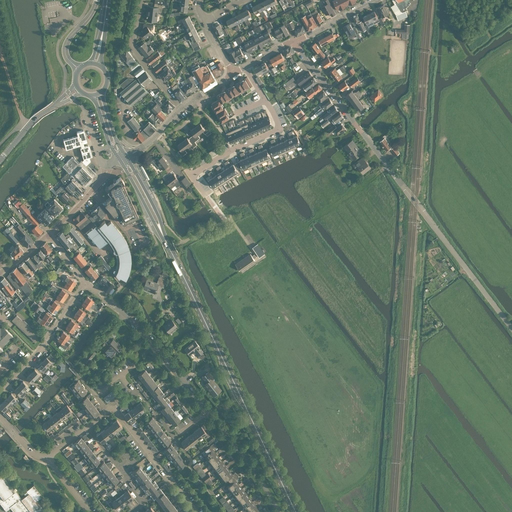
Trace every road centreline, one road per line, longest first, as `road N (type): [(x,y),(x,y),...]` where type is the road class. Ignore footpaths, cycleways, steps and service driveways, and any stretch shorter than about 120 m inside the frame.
road 1 (tertiary): [(511,325),(294,39)]
road 2 (primary): [(298,511),(170,246)]
road 3 (residential): [(208,409),(85,280)]
road 4 (residential): [(245,65),(279,125),(191,174)]
road 5 (track): [(275,246),(388,163)]
road 6 (residential): [(199,511),(113,404)]
road 7 (track): [(439,143),(446,93),(511,49)]
road 8 (residential): [(280,511),(208,409)]
road 9 (residential): [(182,106),(132,43),(138,0)]
